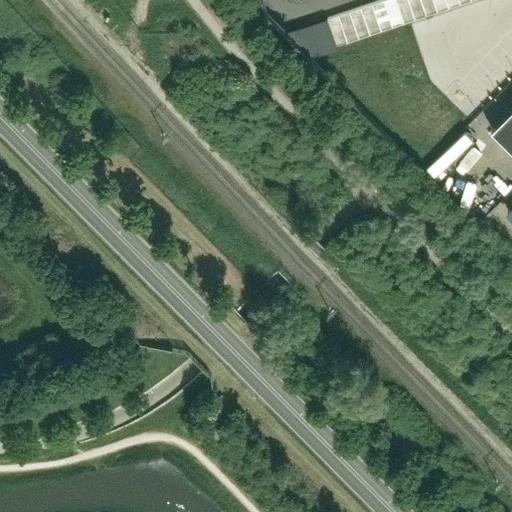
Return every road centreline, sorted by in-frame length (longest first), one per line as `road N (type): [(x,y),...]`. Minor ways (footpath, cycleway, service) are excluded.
road 1 (primary): [(391,511),(0,116)]
road 2 (unclassified): [(511,334),(243,62),(192,0)]
road 3 (unknown): [(0,460),(30,461),(171,428),(221,459),(274,511)]
